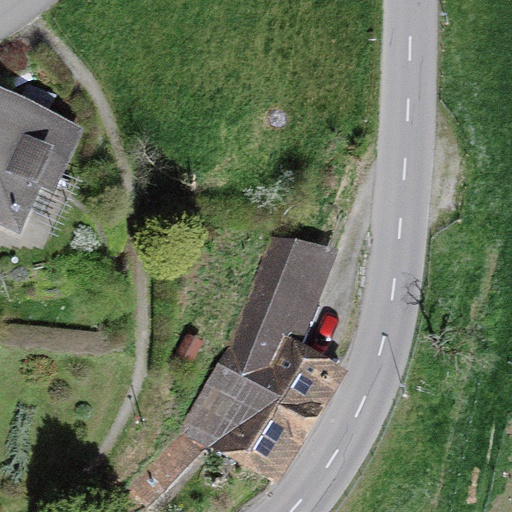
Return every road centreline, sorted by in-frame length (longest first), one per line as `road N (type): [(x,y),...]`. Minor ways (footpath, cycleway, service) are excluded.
road 1 (residential): [(22,0),(105,103),(130,192),(143,358),(110,450),(46,511)]
road 2 (tertiary): [(416,0),(387,343),(370,397),(300,511)]
